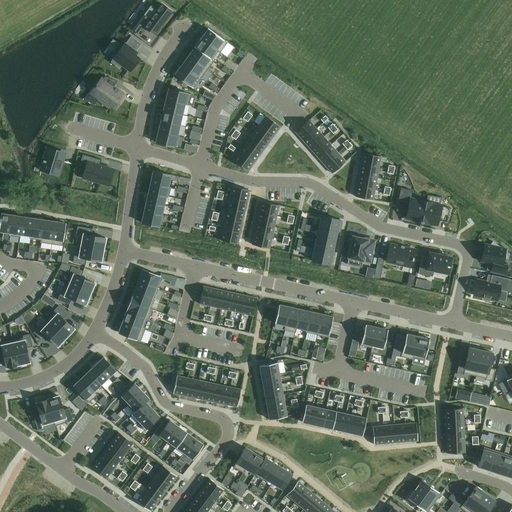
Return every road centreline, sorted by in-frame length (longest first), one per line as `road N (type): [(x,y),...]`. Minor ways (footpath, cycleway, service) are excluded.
road 1 (residential): [(455,322),(470,246),(380,228),(307,181),(242,179),(136,147)]
road 2 (residential): [(167,511),(224,442),(226,428),(220,417),(162,401),(147,368),(93,332)]
road 3 (residential): [(123,249),(354,299)]
road 4 (residential): [(136,147),(151,81),(190,22)]
